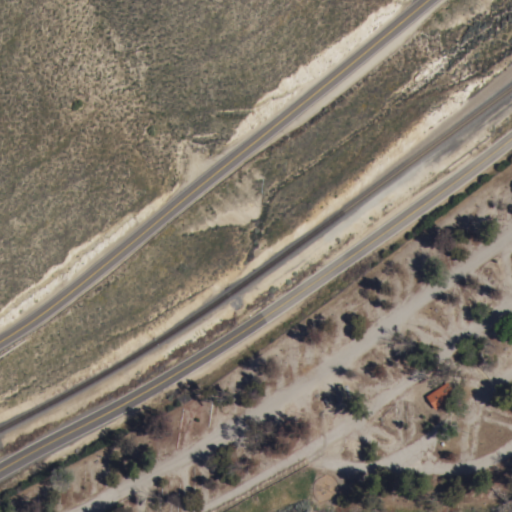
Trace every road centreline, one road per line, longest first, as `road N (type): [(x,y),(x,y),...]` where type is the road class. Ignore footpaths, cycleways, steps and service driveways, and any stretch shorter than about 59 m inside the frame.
road 1 (residential): [(0,472),(150,393),(284,306),(511,136)]
road 2 (secondary): [(0,341),(65,300),(422,0)]
